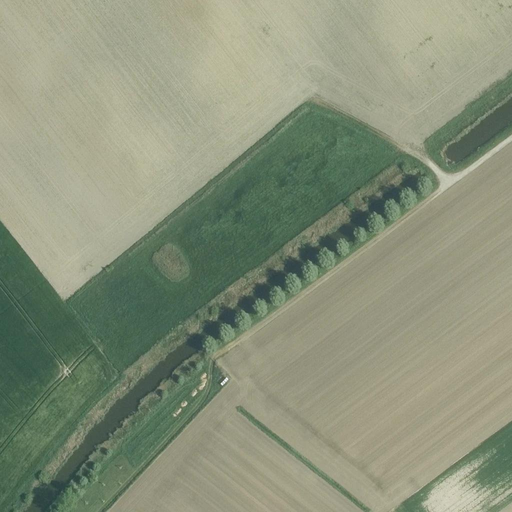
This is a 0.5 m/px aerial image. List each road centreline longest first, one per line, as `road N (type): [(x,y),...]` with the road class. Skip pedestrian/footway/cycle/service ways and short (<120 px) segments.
road 1 (track): [(234,377),(229,351),(449,183)]
road 2 (track): [(313,101),(414,152),(449,183)]
